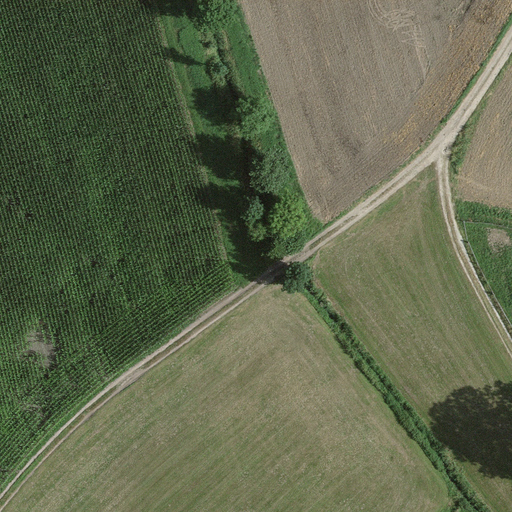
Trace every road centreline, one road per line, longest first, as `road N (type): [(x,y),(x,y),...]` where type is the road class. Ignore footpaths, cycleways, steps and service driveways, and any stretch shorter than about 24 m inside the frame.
road 1 (track): [(0,508),(130,381),(409,176),(452,130)]
road 2 (track): [(452,130),(444,176),(451,226),(511,353)]
